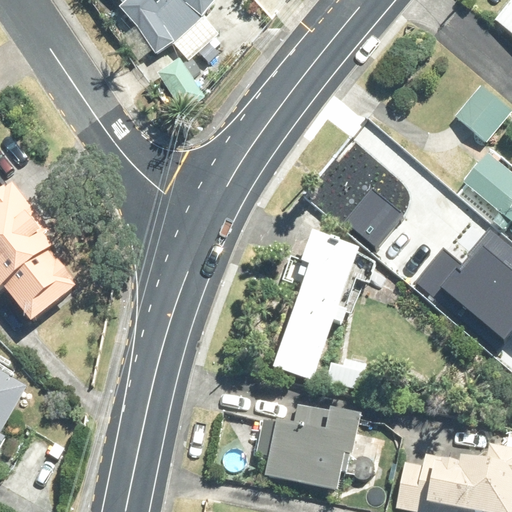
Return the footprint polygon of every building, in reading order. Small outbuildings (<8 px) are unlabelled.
[(115,0),(119,4),(114,9),(132,27),(152,55),(168,44),(170,46),(200,18),(198,15),(211,0),(115,0)] [(511,0),(509,0),(492,21),(511,38),(511,0)] [(202,99),(176,60),(155,74),(157,77),(148,85),(171,115),(177,110),(179,113),(202,99)] [(511,110),(482,86),(457,116),(487,141),(511,111),(511,110)] [(502,212),(494,220),(507,230),(510,227),(511,229),(511,171),(489,153),(465,183),(502,212)] [(51,250),(56,246),(48,234),(53,230),(14,181),(0,191),(0,289),(6,285),(33,320),(79,285),(51,250)] [(344,219),(377,247),(405,214),(372,185),(344,219)] [(307,273),(274,365),(315,379),(336,319),(346,323),(351,308),(341,305),(362,243),(314,227),(303,258),(306,259),(302,272),(307,273)] [(442,250),(415,282),(436,299),(443,290),(502,338),(511,326),(511,249),(490,231),(461,266),(442,250)] [(332,363),(328,381),(362,388),(366,363),(346,359),(344,366),(332,363)] [(0,448),(7,435),(2,432),(29,386),(0,368),(0,448)] [(268,475),(339,489),(348,452),(354,454),(363,413),(333,407),(331,414),(301,409),(298,423),(279,420),(278,423),(268,421),(261,454),(271,457),(268,475)] [(406,462),(395,509),(407,511),(422,511),(425,500),(481,511),(511,511),(511,509),(511,431),(511,432),(508,444),(489,440),(486,456),(460,450),(459,456),(444,453),(443,458),(426,454),(424,466),(406,462)]
